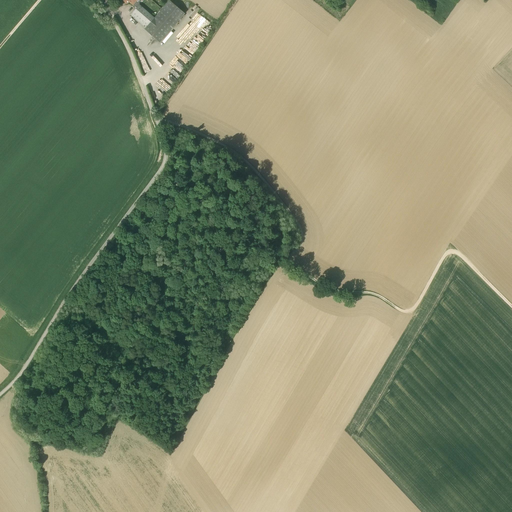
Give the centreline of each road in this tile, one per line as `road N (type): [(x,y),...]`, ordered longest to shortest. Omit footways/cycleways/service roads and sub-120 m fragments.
road 1 (unclassified): [(0,394),(166,157),(103,0)]
road 2 (track): [(511,309),(453,252),(405,313),(372,292),(328,288),(286,260)]
road 3 (track): [(157,122),(245,159),(301,234),(286,260)]
